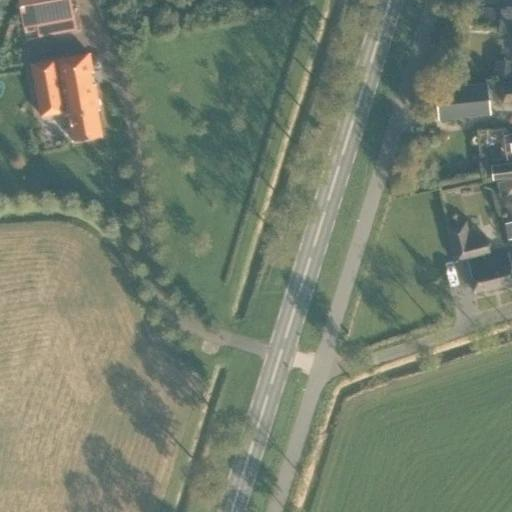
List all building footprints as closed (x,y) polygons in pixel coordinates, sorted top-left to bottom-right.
[(20,0),(24,24),(36,22),(38,35),(75,29),(70,0),(20,0)] [(511,8),(500,8),(499,19),(511,20),(511,8)] [(511,20),(499,19),(499,32),(511,32),(511,20)] [(94,70),(91,54),(31,65),(41,116),(65,112),(66,117),(69,117),(73,140),(101,134),(96,109),(101,108),(96,83),(93,83),(91,71),(94,70)] [(511,75),(511,59),(495,59),(494,74),(511,75)] [(511,80),(500,82),(502,101),(511,99),(511,80)] [(489,99),(487,82),(435,88),(439,118),(473,114),(472,101),(489,99)] [(511,174),(511,160),(491,163),(493,177),(511,174)] [(476,292),(496,287),(511,283),(511,266),(508,251),(490,255),(485,234),(476,236),(473,225),(468,227),(467,221),(447,226),(455,260),(483,253),(484,259),(469,262),(476,292)]
